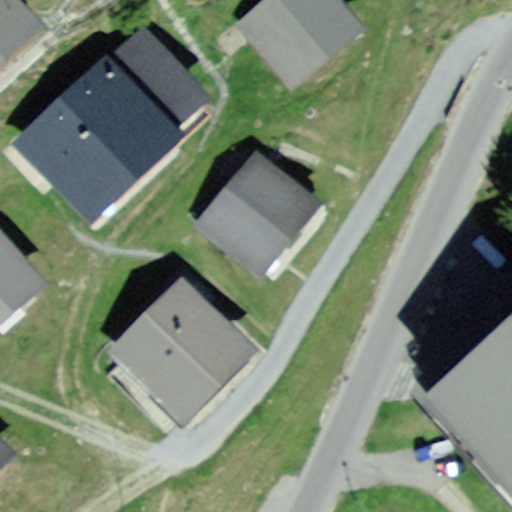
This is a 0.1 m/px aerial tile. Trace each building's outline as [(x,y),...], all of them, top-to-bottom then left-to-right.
[(0,0),(0,51),(26,28),(0,0)] [(347,29),(323,0),(282,0),(250,27),(291,76),(347,29)] [(141,44),(59,120),(50,112),(28,132),(26,130),(11,145),(42,177),(51,168),(90,211),(164,142),(159,136),(196,102),(141,44)] [(304,209),(256,169),(209,226),(258,265),(304,209)] [(20,315),(10,304),(32,284),(0,248),(0,327),(3,330),(20,315)] [(181,415),(243,354),(182,294),(120,355),(181,415)] [(511,342),(441,406),(511,487),(511,342)]
